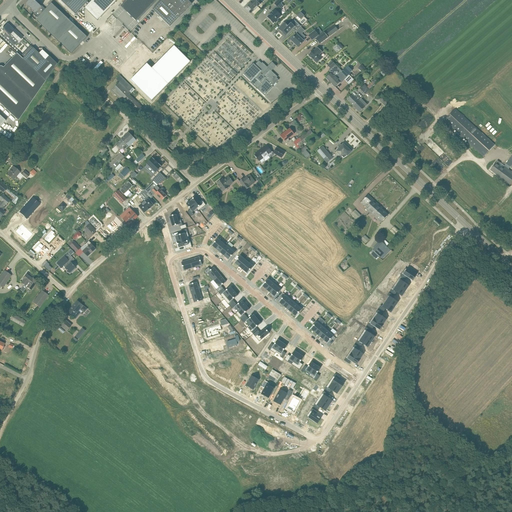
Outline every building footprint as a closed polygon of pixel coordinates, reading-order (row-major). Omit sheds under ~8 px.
[(37,17),(38,18),(46,9),(42,6),(41,6),(37,3),(38,1),(36,0),(35,1),(34,0),(29,0),(26,3),(29,6),(28,7),(31,9),(32,9),(36,12),(33,14),(36,17),(37,17)] [(88,1),(86,0),(60,0),(76,14),(88,1)] [(92,0),(85,8),(98,20),(117,0),(92,0)] [(126,0),(121,6),(136,21),(157,0),(126,0)] [(161,0),(152,9),(170,26),(182,14),(181,13),(190,4),(186,0),(161,0)] [(251,0),(252,1),(247,6),(252,10),(257,6),(258,7),(263,2),(260,0),(251,0)] [(38,18),(36,20),(71,54),(87,37),(52,3),(46,9),(38,18)] [(272,13),(267,17),(273,23),(275,22),(275,23),(278,20),(277,20),(281,16),(277,12),(284,6),(281,3),(277,7),(271,12),(272,13)] [(279,29),(284,34),(285,33),(286,35),(287,34),(293,28),(296,30),(294,32),(294,33),(301,26),(294,20),(288,26),(283,22),(281,25),(282,25),(279,29)] [(10,34),(19,42),(23,37),(14,28),(13,29),(7,24),(2,29),(9,36),(10,34)] [(119,25),(110,34),(117,41),(123,35),(125,36),(128,34),(119,25)] [(332,25),(324,33),(329,38),(337,30),(332,25)] [(315,30),(308,35),(312,41),(319,35),(315,30)] [(291,40),(298,47),(304,41),(302,40),(305,37),(300,31),(297,34),(291,40)] [(328,37),(324,33),(315,39),(319,44),(328,37)] [(238,69),(252,54),(232,35),(226,41),(232,46),(229,49),(234,54),(231,57),(234,60),(231,62),(238,69)] [(174,46),(152,68),(168,84),(190,62),(174,46)] [(314,50),(313,49),(308,55),(317,64),(323,58),(320,55),(322,52),(317,47),(314,50)] [(45,59),(33,48),(22,59),(46,81),(57,64),(48,56),(45,59)] [(22,59),(17,53),(3,67),(1,66),(0,66),(0,103),(18,121),(46,81),(22,59)] [(117,72),(127,62),(125,60),(115,69),(117,72)] [(253,63),(250,67),(243,74),(250,81),(250,82),(257,89),(265,96),(273,87),(273,86),(279,80),(277,78),(278,77),(262,62),(261,63),(259,61),(255,65),(253,63)] [(330,82),(342,71),(332,61),(328,66),(330,69),(329,70),(331,73),(326,78),(330,82)] [(147,64),(130,80),(152,101),(168,84),(152,68),(147,64)] [(341,83),(350,73),(352,70),(350,68),(350,67),(348,65),(330,82),(335,87),(340,82),(341,83)] [(112,88),(132,107),(138,101),(129,93),(133,88),(119,75),(115,79),(118,82),(112,88)] [(347,100),(353,106),(359,101),(358,101),(360,99),(364,95),(375,85),(372,82),(367,87),(364,84),(358,90),(360,92),(355,97),(352,94),(347,100)] [(359,101),(353,106),(360,112),(365,107),(367,104),(361,98),(364,95),(360,99),(358,101),(359,101)] [(384,96),(380,100),(385,105),(389,101),(384,96)] [(478,130),(455,109),(444,120),(467,142),(483,157),(494,145),(478,130)] [(299,114),(294,117),(298,122),(303,119),(299,114)] [(285,135),(282,137),(284,140),(286,138),(289,141),(290,141),(289,140),(288,139),(294,134),(290,129),(284,133),(285,135)] [(310,130),(296,141),(300,146),(314,136),(310,130)] [(129,133),(121,140),(126,145),(126,144),(129,147),(136,140),(133,137),(131,135),(129,133)] [(286,138),(284,140),(288,145),(289,144),(291,147),(295,144),(298,148),(300,146),(296,141),(294,142),(291,139),(289,140),(290,141),(289,141),(286,138)] [(116,145),(111,149),(115,154),(120,150),(122,148),(125,150),(128,147),(127,146),(126,145),(121,140),(116,145)] [(351,151),(343,144),(342,145),(341,145),(338,147),(340,149),(337,152),(342,156),(344,158),(347,156),(351,151)] [(265,161),(264,159),(268,156),(270,158),(273,155),(271,153),(272,152),(267,146),(263,149),(264,149),(258,153),(258,152),(255,155),(256,157),(255,157),(256,158),(257,158),(259,161),(260,161),(262,163),(265,161)] [(300,150),(307,158),(310,155),(306,150),(308,148),(305,146),(300,150)] [(323,146),(317,151),(322,158),(328,152),(323,146)] [(273,153),(282,158),(284,153),(276,148),(273,153)] [(121,153),(106,167),(109,172),(111,170),(112,171),(116,167),(115,167),(121,160),(124,157),(121,153)] [(143,154),(135,161),(137,163),(145,156),(143,154)] [(511,156),(504,166),(497,161),(495,163),(490,170),(499,176),(498,177),(510,185),(511,182),(511,171),(509,169),(510,167),(511,167),(511,156)] [(147,165),(144,168),(145,169),(147,170),(152,175),(155,172),(155,173),(161,167),(158,164),(155,160),(153,158),(147,164),(147,165)] [(13,166),(9,171),(10,172),(7,175),(13,180),(20,172),(13,166)] [(126,167),(121,173),(124,177),(130,171),(126,167)] [(160,173),(153,180),(154,181),(157,184),(158,185),(166,178),(160,173)] [(223,192),(229,187),(228,186),(233,182),(229,176),(224,180),(223,179),(217,183),(223,192)] [(247,184),(251,181),(247,177),(244,179),(243,178),(239,181),(246,190),(250,187),(247,184)] [(152,183),(149,187),(151,189),(156,194),(162,200),(166,196),(163,192),(164,191),(165,189),(163,188),(161,188),(160,189),(156,185),(157,184),(154,181),(152,183)] [(128,182),(120,190),(124,195),(133,186),(128,182)] [(145,201),(139,206),(144,213),(148,210),(150,208),(154,205),(149,200),(152,197),(145,190),(140,194),(145,201)] [(118,191),(114,195),(122,203),(126,199),(118,191)] [(0,196),(0,199),(1,201),(0,202),(0,217),(0,218),(5,212),(1,209),(5,204),(6,205),(9,201),(2,194),(0,196)] [(368,195),(364,199),(361,203),(366,207),(365,208),(375,217),(375,216),(382,222),(388,215),(381,209),(382,208),(368,195)] [(20,199),(16,196),(11,201),(14,204),(18,200),(18,201),(20,199)] [(195,197),(191,200),(197,208),(199,211),(199,210),(206,205),(202,200),(200,202),(195,197)] [(29,200),(19,211),(23,215),(27,211),(30,214),(36,207),(29,200)] [(191,201),(186,204),(190,209),(190,210),(187,211),(191,216),(194,214),(192,212),(197,208),(191,200),(190,200),(191,201)] [(62,203),(58,207),(62,211),(66,207),(62,203)] [(138,217),(129,208),(125,211),(128,214),(123,219),(129,225),(138,217)] [(357,220),(361,215),(355,210),(351,214),(357,220)] [(176,215),(169,217),(172,227),(179,225),(176,215)] [(94,217),(90,221),(96,228),(97,228),(101,224),(94,217),(94,216),(94,217)] [(112,221),(105,227),(106,227),(110,232),(111,231),(114,235),(113,236),(112,236),(113,236),(120,230),(120,229),(112,221)] [(22,223),(15,231),(26,240),(33,233),(22,223)] [(91,238),(97,232),(90,224),(84,230),(91,238)] [(51,229),(43,237),(46,239),(53,231),(51,229)] [(182,234),(175,236),(177,242),(189,238),(189,237),(188,233),(187,229),(181,231),(182,234)] [(75,240),(81,234),(79,232),(72,238),(75,240)] [(57,235),(47,245),(53,250),(62,240),(57,235)] [(364,235),(360,239),(365,244),(369,239),(364,235)] [(189,238),(177,242),(179,248),(185,246),(186,249),(192,247),(189,238)] [(218,239),(212,246),(216,249),(222,242),(218,239)] [(39,241),(33,248),(41,256),(48,249),(39,241)] [(92,244),(89,241),(85,244),(88,247),(83,251),(88,256),(91,253),(90,253),(95,248),(91,244),(92,244)] [(389,248),(381,241),(373,250),(381,257),(389,248)] [(70,246),(76,252),(80,248),(74,242),(70,246)] [(222,242),(216,249),(220,253),(226,246),(222,242)] [(226,246),(220,253),(224,256),(232,247),(228,244),(227,244),(226,246)] [(232,247),(224,256),(229,260),(236,251),(232,247)] [(72,251),(58,263),(62,267),(63,266),(70,273),(71,273),(73,271),(73,270),(76,267),(71,263),(69,261),(72,258),(71,256),(74,253),(72,251)] [(240,256),(235,263),(239,267),(245,260),(240,256)] [(199,257),(190,260),(193,268),(202,265),(199,257)] [(190,260),(181,262),(184,271),(193,268),(190,260)] [(245,260),(239,267),(243,270),(249,263),(245,260)] [(249,263),(243,270),(247,274),(255,265),(250,261),(249,263)] [(204,271),(204,272),(206,274),(207,273),(213,280),(220,275),(214,267),(211,270),(208,267),(204,271)] [(405,268),(400,276),(405,280),(407,277),(412,280),(416,275),(415,275),(416,274),(413,272),(412,273),(405,268)] [(5,271),(0,277),(0,285),(0,286),(3,288),(11,275),(5,271)] [(24,285),(20,290),(23,292),(27,287),(26,286),(32,277),(27,273),(23,279),(23,280),(21,283),(24,285)] [(220,275),(213,280),(219,287),(216,290),(218,292),(223,288),(221,286),(226,282),(220,275)] [(400,276),(395,284),(405,291),(409,286),(403,282),(405,280),(400,276)] [(32,277),(26,286),(27,287),(31,290),(37,281),(32,277)] [(269,278),(262,286),(267,290),(274,281),(269,278)] [(274,281),(267,290),(271,293),(278,285),(274,281)] [(197,282),(189,285),(191,294),(199,291),(197,282)] [(395,284),(389,292),(395,295),(396,294),(397,292),(402,296),(405,291),(395,284)] [(278,285),(271,293),(275,297),(282,289),(278,285)] [(223,288),(218,292),(224,299),(234,291),(230,287),(225,291),(223,288)] [(39,307),(48,295),(42,290),(33,302),(39,307)] [(199,291),(191,294),(194,303),(202,300),(199,291)] [(234,291),(224,299),(230,306),(232,305),(235,302),(233,300),(238,295),(234,291)] [(389,297),(386,302),(394,307),(398,302),(392,299),(394,296),(389,292),(387,295),(389,297)] [(286,294),(279,302),(283,306),(290,297),(286,294)] [(290,297),(283,306),(287,309),(294,301),(290,297)] [(84,313),(87,309),(77,301),(68,312),(76,318),(81,313),(78,311),(80,309),(84,313)] [(232,305),(230,306),(232,309),(234,307),(238,311),(238,312),(246,305),(242,301),(237,305),(235,302),(232,305)] [(294,301),(287,309),(291,313),(299,304),(294,301)] [(380,305),(379,308),(384,312),(385,310),(386,309),(391,312),(394,307),(386,302),(383,307),(380,305)] [(299,304),(291,313),(296,317),(303,308),(299,304)] [(238,312),(236,313),(242,320),(244,319),(244,318),(246,316),(244,314),(249,309),(246,305),(238,312)] [(209,312),(208,307),(201,309),(202,312),(203,312),(203,314),(199,315),(202,323),(213,320),(211,312),(209,312)] [(377,310),(372,318),(383,325),(383,324),(386,320),(381,316),(382,315),(383,313),(377,310)] [(25,321),(21,319),(13,314),(10,319),(19,324),(23,327),(25,323),(25,321)] [(72,325),(63,318),(59,315),(54,320),(67,331),(72,325)] [(244,319),(242,320),(244,323),(246,321),(250,325),(257,319),(254,315),(253,315),(249,319),(246,316),(244,318),(244,319)] [(368,324),(367,325),(367,326),(372,329),(373,327),(374,326),(380,330),(383,325),(372,318),(368,324)] [(250,325),(247,327),(253,334),(255,332),(258,330),(256,328),(261,323),(257,319),(250,325)] [(318,321),(311,329),(315,333),(322,324),(318,321)] [(322,324),(315,333),(319,336),(326,328),(322,324)] [(209,329),(204,331),(205,334),(207,339),(219,335),(218,332),(222,331),(220,325),(215,327),(209,328),(209,329)] [(366,327),(361,335),(371,342),(375,337),(369,333),(370,332),(371,331),(371,330),(366,327)] [(82,328),(75,336),(79,339),(85,331),(82,328)] [(255,332),(253,334),(254,335),(259,341),(262,340),(269,333),(265,328),(260,333),(258,330),(255,332)] [(326,328),(319,336),(323,340),(330,331),(326,328)] [(330,331),(323,340),(328,343),(335,335),(334,334),(330,331)] [(361,335),(355,343),(356,343),(361,346),(362,345),(363,344),(368,347),(371,342),(361,335)] [(236,338),(227,341),(229,347),(238,344),(236,338)] [(221,340),(209,344),(212,351),(216,350),(216,351),(223,349),(221,340)] [(271,343),(267,348),(275,353),(282,343),(277,340),(274,345),(271,343)] [(282,343),(275,353),(275,354),(276,352),(281,355),(280,356),(283,358),(286,353),(283,351),(287,346),(282,343)] [(354,345),(349,352),(360,359),(363,354),(358,351),(360,348),(354,344),(354,345)] [(288,354),(284,360),(287,362),(292,365),(299,354),(294,351),(291,356),(288,354)] [(220,359),(213,361),(216,368),(227,365),(227,364),(225,357),(228,356),(227,352),(219,355),(220,359)] [(349,352),(344,360),(349,364),(351,361),(357,364),(360,359),(349,352)] [(299,354),(292,365),(299,370),(303,364),(300,362),(304,357),(299,354)] [(305,365),(301,371),(304,373),(306,370),(310,373),(308,376),(309,376),(316,365),(311,362),(307,367),(305,365)] [(316,365),(309,376),(316,381),(320,376),(317,374),(321,368),(316,365)] [(261,376),(259,379),(263,381),(269,371),(265,369),(261,376)] [(335,374),(330,381),(340,388),(340,389),(344,384),(338,380),(340,377),(335,374)] [(251,376),(246,386),(253,390),(259,380),(251,376)] [(386,387),(389,381),(382,377),(374,389),(381,394),(380,394),(384,397),(389,389),(386,387)] [(264,388),(261,394),(268,398),(274,388),(267,385),(268,383),(265,381),(262,387),(263,388),(264,388)] [(330,381),(325,389),(330,393),(332,390),(337,393),(340,388),(330,381)] [(280,390),(274,401),(281,405),(285,398),(288,400),(293,391),(289,389),(287,393),(280,390)] [(305,389),(300,397),(305,400),(309,392),(305,389)] [(323,391),(318,399),(329,406),(332,401),(327,397),(329,394),(323,391)] [(293,397),(287,408),(288,409),(293,411),(294,412),(300,401),(293,397)] [(366,405),(363,410),(371,415),(376,407),(378,404),(382,407),(384,403),(377,398),(375,401),(371,399),(368,403),(367,403),(366,405)] [(318,399),(313,407),(318,410),(320,407),(325,411),(329,406),(318,399)] [(311,407),(305,403),(303,406),(309,411),(311,407)] [(312,408),(307,416),(309,418),(309,419),(312,421),(312,420),(317,423),(321,418),(315,415),(317,412),(312,408)] [(365,422),(358,417),(350,429),(358,434),(359,434),(361,435),(367,426),(366,425),(368,423),(365,422)] [(339,445),(337,449),(346,456),(354,443),(345,437),(341,442),(341,443),(340,445),(339,445)]
